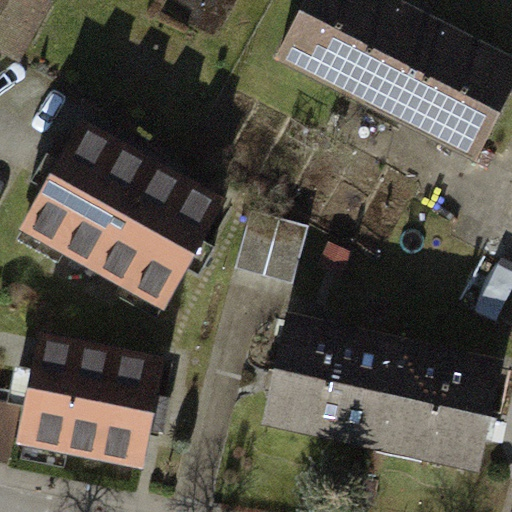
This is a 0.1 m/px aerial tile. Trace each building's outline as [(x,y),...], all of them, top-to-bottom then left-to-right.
[(47,13),(27,0),(0,0),(0,44),(17,57),(47,13)] [(511,137),(511,70),(376,0),(320,0),(288,60),(495,169),(511,137)] [(90,134),(31,240),(171,316),(229,210),(90,134)] [(315,230),(257,215),(241,277),(299,292),(315,230)] [(399,350),(291,332),(275,427),(383,445),(399,350)] [(507,368),(399,350),(383,445),(491,463),(507,368)] [(172,377),(48,356),(32,447),(156,468),(172,377)] [(20,411),(0,406),(0,462),(8,464),(20,411)]
